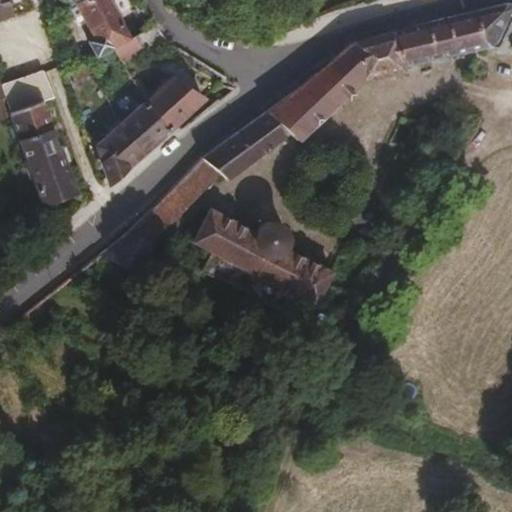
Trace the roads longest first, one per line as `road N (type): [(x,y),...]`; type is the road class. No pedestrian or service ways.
road 1 (tertiary): [(0,315),(275,73)]
road 2 (tertiary): [(471,0),(370,25),(275,73)]
road 3 (residential): [(151,0),(197,43),(275,73)]
